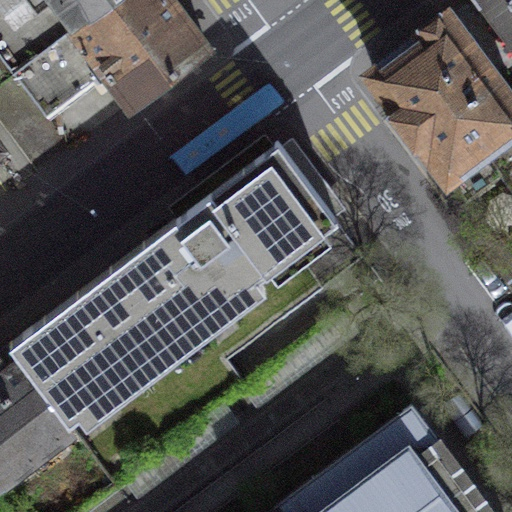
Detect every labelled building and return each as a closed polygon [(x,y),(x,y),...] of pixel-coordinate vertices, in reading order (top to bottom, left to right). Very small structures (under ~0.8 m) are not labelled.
[(104,0),(0,0),(0,54),(13,71),(104,0)] [(204,44),(172,0),(104,0),(13,71),(45,115),(103,69),(129,101),(204,44)] [(511,0),(473,0),(511,49),(511,0)] [(511,125),(511,98),(509,94),(447,14),(373,70),(467,196),(502,172),(483,146),(511,125)] [(0,81),(13,71),(0,54),(0,81)] [(511,125),(483,146),(502,172),(511,184),(511,125)] [(278,140),(8,342),(67,420),(334,217),(278,140)] [(346,312),(122,483),(136,501),(360,331),(346,312)] [(8,342),(0,348),(0,473),(1,474),(69,422),(67,420),(8,342)] [(494,511),(410,402),(261,511),(494,511)]
